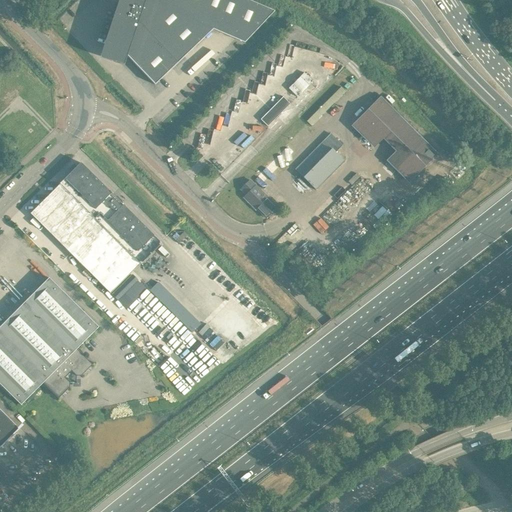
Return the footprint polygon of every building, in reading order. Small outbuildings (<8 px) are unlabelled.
[(276,12),(248,0),(121,0),(106,47),(127,54),(156,85),(214,30),(245,44),(276,12)] [(288,88),(297,97),(312,81),(304,73),(288,88)] [(311,126),(345,92),(341,87),(307,121),(311,126)] [(361,116),(418,173),(439,153),(381,96),(361,116)] [(260,120),(267,127),(290,104),(283,97),(260,120)] [(344,162),(335,152),(342,146),(330,134),(295,169),(316,190),(344,162)] [(30,214),(60,244),(110,294),(161,243),(81,163),(30,214)] [(446,178),(442,174),(425,191),(429,196),(446,178)] [(244,198),(256,210),(257,210),(266,218),(277,207),(250,181),(241,190),(247,196),(244,198)] [(0,326),(0,384),(21,405),(43,383),(58,399),(92,365),(76,349),(98,327),(49,278),(0,326)] [(0,447),(19,429),(0,410),(0,447)] [(414,507),(425,502),(423,496),(411,501),(414,507)] [(401,507),(403,511),(411,508),(408,503),(401,507)]
